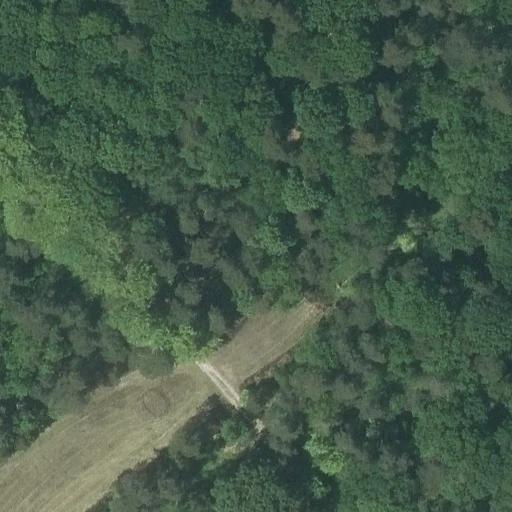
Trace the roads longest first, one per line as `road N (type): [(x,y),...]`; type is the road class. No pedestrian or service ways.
road 1 (track): [(0,146),(57,192),(330,511)]
road 2 (track): [(18,511),(39,484),(214,376)]
